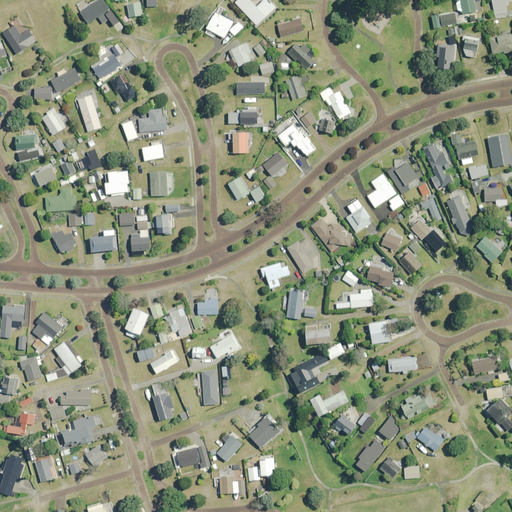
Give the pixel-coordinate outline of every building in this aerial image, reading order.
[(111,10),(103,0),(99,0),(82,13),(90,24),(99,18),(104,24),(110,20),(105,14),(111,10)] [(457,2),(459,11),(464,12),(464,14),(480,11),(479,5),(476,5),(474,0),(461,0),(462,1),(457,2)] [(492,0),(496,15),(508,13),(506,3),(511,2),(510,0),(492,0)] [(144,16),(141,3),(127,5),(129,18),(144,16)] [(225,39),(234,22),(216,12),(207,29),(225,39)] [(457,19),(456,13),(434,17),(436,28),(466,23),(465,17),(457,19)] [(130,21),(126,16),(122,20),(126,25),(130,21)] [(305,32),(302,19),(278,25),(282,38),(305,32)] [(239,22),(230,32),(236,37),(245,28),(239,22)] [(28,47),(36,42),(28,30),(20,35),(14,26),(2,33),(16,55),(28,47)] [(464,33),(463,28),(459,29),(459,26),(455,28),(457,35),(464,33)] [(511,52),(511,34),(490,38),(493,54),(505,52),(505,54),(511,52)] [(480,39),(467,36),(464,51),(466,51),(465,56),(477,58),(478,53),(480,39)] [(252,52),(248,44),(232,51),(239,67),(252,61),(249,54),(252,52)] [(266,53),(260,44),(254,49),(260,57),(266,53)] [(312,59),(315,55),(305,45),(301,49),(296,44),(288,53),(297,61),(298,60),(308,69),(315,62),(312,59)] [(454,70),(456,47),(438,46),(436,69),(454,70)] [(123,66),(114,54),(93,69),(101,81),(123,66)] [(275,72),(272,62),(261,66),(264,75),(275,72)] [(83,81),(76,69),(67,73),(66,69),(58,73),(60,77),(52,81),(59,94),(83,81)] [(127,85),(121,76),(112,82),(120,95),(124,93),(129,101),(137,96),(129,83),(127,85)] [(308,96),(301,76),(287,81),(294,101),(308,96)] [(266,95),(266,83),(238,83),(238,94),(266,95)] [(53,99),(53,88),(36,88),(36,99),(53,99)] [(335,95),(331,88),(321,93),(325,101),(327,100),(330,107),(332,105),(340,120),(352,113),(340,92),(335,95)] [(103,128),(93,96),(79,100),(89,132),(103,128)] [(67,128),(55,109),(48,113),(49,115),(43,118),(45,121),(41,123),(45,129),(48,127),(54,136),(67,128)] [(163,117),(163,109),(150,110),(151,118),(140,119),(141,132),(168,130),(167,117),(163,117)] [(238,111),(237,114),(230,114),(230,124),(258,125),(259,112),(238,111)] [(305,116),(301,111),(298,113),(300,115),(299,117),(308,129),(318,121),(311,112),(305,116)] [(330,120),(323,118),(322,123),(319,123),(317,130),(327,132),(330,120)] [(306,154),(307,156),(317,149),(312,143),(305,132),(302,134),(295,124),(278,136),(286,147),(292,143),(295,147),(298,145),(305,155),(306,154)] [(510,145),(504,124),(482,130),(488,155),(495,153),(494,149),(510,145)] [(140,138),(138,130),(128,132),(130,140),(140,138)] [(39,143),(39,135),(35,136),(34,131),(23,131),(23,136),(17,137),(17,139),(18,150),(37,148),(37,143),(39,143)] [(252,133),(230,132),(230,139),(235,139),(235,153),(249,154),(250,139),(252,139),(252,133)] [(462,160),(464,165),(474,163),(472,157),(480,156),(476,141),(464,144),(461,134),(453,136),(455,146),(457,146),(460,160),(462,160)] [(66,149),(61,140),(54,144),(59,153),(66,149)] [(441,155),(436,144),(425,149),(435,170),(445,166),(446,170),(452,168),(451,165),(455,164),(449,151),(441,155)] [(167,158),(165,145),(144,148),(146,161),(167,158)] [(103,164),(98,150),(93,152),(94,155),(81,160),(80,163),(83,171),(103,164)] [(273,176),(277,173),(279,175),(285,169),(284,168),(288,164),(279,153),(264,165),(273,176)] [(76,172),(72,162),(62,166),(67,177),(76,172)] [(419,178),(409,163),(398,170),(396,167),(388,172),(404,195),(411,190),(408,185),(419,178)] [(51,164),(30,174),(36,187),(41,185),(42,186),(58,179),(51,164)] [(254,170),(257,175),(265,170),(262,165),(254,170)] [(489,175),(486,165),(470,170),(473,180),(489,175)] [(257,175),(254,170),(247,174),(250,179),(257,175)] [(104,179),(101,171),(89,176),(91,183),(104,179)] [(130,184),(129,171),(110,173),(111,184),(107,184),(108,195),(113,194),(113,197),(125,196),(125,193),(130,192),(129,184),(130,184)] [(168,173),(151,173),(152,190),(154,190),(155,196),(169,196),(175,190),(174,175),(168,176),(168,173)] [(376,208),(390,199),(393,204),(391,206),(394,211),(404,204),(384,174),(372,182),(377,190),(368,196),(376,208)] [(449,184),(445,174),(433,180),(437,189),(449,184)] [(277,185),(271,177),(264,182),(271,190),(277,185)] [(250,194),(241,178),(228,185),(237,201),(250,194)] [(484,185),(482,180),(472,183),(475,194),(481,192),(480,186),(484,185)] [(431,193),(426,184),(419,187),(424,197),(431,193)] [(266,198),(260,187),(251,192),(257,203),(266,198)] [(503,200),(502,188),(485,190),(486,202),(497,201),(497,207),(508,206),(508,200),(503,200)] [(143,199),(142,189),(134,189),(135,200),(143,199)] [(72,196),(72,190),(62,190),(62,196),(47,198),(48,212),(77,210),(76,196),(72,196)] [(91,195),(95,202),(98,201),(98,202),(106,198),(103,190),(91,195)] [(472,223),(461,196),(448,201),(461,234),(471,236),(474,226),(472,223)] [(441,216),(434,199),(423,203),(426,210),(430,208),(434,219),(441,216)] [(158,228),(159,234),(169,233),(169,235),(174,235),(174,228),(171,229),(170,215),(168,216),(167,212),(180,212),(180,205),(167,205),(167,211),(154,211),(155,228),(158,228)] [(371,218),(364,207),(347,218),(358,233),(372,224),(369,220),(371,218)] [(95,213),(85,213),(86,225),(96,225),(95,213)] [(83,220),(82,214),(70,214),(71,227),(83,226),(83,220)] [(135,226),(135,214),(121,215),(121,226),(135,226)] [(346,234),(348,226),(333,224),(329,227),(323,219),(312,227),(332,254),(343,246),(343,245),(351,247),(353,235),(346,234)] [(416,237),(417,238),(419,236),(424,241),(434,233),(423,220),(413,228),(414,229),(412,231),(413,233),(416,237)] [(388,232),(382,244),(397,251),(403,238),(398,235),(392,228),(388,232)] [(66,236),(63,231),(53,236),(63,253),(67,251),(68,254),(75,250),(73,247),(78,244),(72,233),(66,236)] [(133,247),(133,252),(134,256),(146,255),(146,251),(151,250),(150,238),(149,238),(149,232),(141,233),(142,239),(133,239),(133,247)] [(118,250),(117,236),(93,239),(95,253),(118,250)] [(493,263),(508,246),(498,237),(492,243),(486,237),(478,246),(487,254),(485,256),(493,263)] [(423,247),(417,240),(410,247),(417,253),(423,247)] [(314,251),(308,241),(301,245),(299,241),(288,247),(304,274),(315,268),(307,255),(314,251)] [(423,266),(410,252),(401,261),(413,275),(423,266)] [(346,266),(350,263),(344,255),(336,260),(340,265),(344,263),(346,266)] [(383,257),(381,266),(372,264),(373,262),(366,261),(365,266),(371,268),(368,280),(380,283),(380,286),(392,289),(396,271),(393,270),(395,261),(383,257)] [(276,291),(275,288),(281,286),(279,279),(291,275),(288,266),(283,268),(281,263),(262,269),(264,278),(268,277),(271,289),(272,292),(276,291)] [(360,279),(349,271),(343,280),(354,287),(360,279)] [(200,315),(219,315),(219,297),(217,297),(217,290),(206,290),(206,303),(199,303),(199,315),(192,318),(196,329),(205,326),(200,315)] [(290,290),(290,296),(285,296),(283,309),(288,310),(287,317),(303,318),(306,292),(290,290)] [(362,294),(351,295),(352,302),(336,304),(337,310),(374,306),(373,290),(362,291),(362,294)] [(165,316),(161,305),(151,308),(155,319),(165,316)] [(24,326),(26,307),(15,306),(15,307),(4,306),(3,320),(14,321),(13,328),(20,329),(20,325),(24,326)] [(186,337),(191,335),(190,333),(192,332),(183,307),(166,312),(168,317),(165,318),(168,327),(171,326),(173,332),(183,329),(186,337)] [(318,309),(306,308),(305,317),(317,318),(318,309)] [(128,335),(138,339),(140,335),(141,335),(150,315),(135,309),(126,329),(130,331),(128,335)] [(60,315),(57,316),(54,320),(45,313),(37,323),(39,325),(33,332),(40,338),(34,346),(38,350),(36,353),(38,355),(47,346),(48,347),(69,322),(60,315)] [(391,341),(388,321),(370,324),(374,345),(391,341)] [(318,326),(306,327),(308,345),(332,343),(331,330),(318,331),(318,326)] [(169,342),(167,333),(159,335),(162,344),(169,342)] [(231,337),(228,333),(220,335),(224,341),(212,348),(218,359),(229,353),(230,355),(242,347),(234,335),(231,337)] [(28,337),(21,336),(19,350),(26,351),(28,337)] [(356,345),(353,338),(347,341),(350,349),(356,345)] [(76,358),(65,343),(55,350),(67,366),(64,368),(69,375),(82,366),(81,363),(84,361),(80,356),(76,358)] [(346,353),(341,344),(328,351),(332,360),(346,353)] [(156,358),(153,348),(138,352),(141,362),(156,358)] [(205,350),(195,349),(194,358),(205,359),(205,350)] [(180,362),(173,350),(166,355),(166,356),(152,364),(158,374),(180,362)] [(500,369),(497,356),(473,362),(476,375),(500,369)] [(43,377),(37,357),(22,362),(24,370),(26,370),(29,382),(43,377)] [(418,370),(417,358),(389,360),(390,373),(404,371),(404,374),(409,374),(408,371),(418,370)] [(220,374),(225,374),(225,373),(228,373),(229,365),(221,364),(220,374)] [(220,404),(218,371),(204,372),(204,375),(200,375),(201,380),(194,380),(195,386),(200,386),(200,389),(203,389),(204,405),(220,404)] [(509,371),(499,373),(501,382),(511,380),(509,371)] [(59,379),(57,373),(47,376),(49,382),(59,379)] [(17,380),(4,378),(2,388),(4,393),(14,395),(17,380)] [(225,396),(237,395),(236,387),(237,387),(236,379),(223,380),(225,396)] [(171,396),(167,382),(154,386),(157,397),(155,397),(162,421),(174,417),(172,409),(175,409),(171,396)] [(504,398),(503,388),(487,390),(489,400),(504,398)] [(350,402),(344,391),(324,402),(321,395),(311,400),(320,417),(350,402)] [(92,405),(92,392),(68,392),(68,396),(62,396),(62,405),(92,405)] [(11,396),(0,394),(0,403),(10,404),(11,396)] [(415,417),(414,414),(417,413),(418,415),(423,413),(422,411),(437,404),(433,395),(425,398),(424,395),(414,400),(412,397),(407,400),(408,403),(402,406),(405,414),(409,420),(415,417)] [(34,402),(33,399),(22,404),(23,408),(34,402)] [(511,413),(500,401),(489,411),(500,423),(508,432),(511,428),(511,421),(509,418),(511,414),(511,413)] [(67,416),(64,407),(50,411),(53,421),(67,416)] [(189,418),(186,413),(178,417),(181,422),(189,418)] [(370,417),(366,413),(358,423),(363,427),(370,417)] [(37,416),(22,414),(20,428),(8,426),(7,433),(26,436),(28,424),(35,425),(37,416)] [(283,430),(271,415),(259,425),(260,427),(251,435),(262,448),(283,430)] [(357,427),(345,415),(335,425),(341,431),(342,429),(348,435),(357,427)] [(94,427),(103,425),(100,417),(95,418),(95,416),(69,423),(72,432),(64,434),(67,443),(64,444),(65,447),(69,446),(69,448),(95,441),(94,436),(91,437),(90,432),(95,431),(94,427)] [(400,430),(392,417),(381,432),(392,440),(400,430)] [(437,452),(446,439),(452,439),(452,433),(448,433),(441,428),(436,435),(426,428),(418,439),(437,452)] [(417,438),(414,432),(406,437),(409,442),(417,438)] [(243,444),(234,436),(219,454),(228,462),(243,444)] [(47,438),(41,440),(43,446),(49,444),(47,438)] [(333,440),(329,443),(333,449),(337,446),(333,440)] [(408,447),(404,440),(399,443),(403,449),(408,447)] [(386,448),(377,441),(371,448),(369,446),(360,458),(362,460),(357,465),(367,472),(386,448)] [(109,457),(100,446),(87,456),(95,467),(109,457)] [(179,456),(181,465),(184,467),(201,463),(202,469),(211,466),(206,446),(180,452),(179,456)] [(0,492),(13,497),(19,479),(20,479),(26,464),(24,463),(25,460),(11,454),(9,461),(7,460),(2,473),(0,472),(0,492)] [(58,478),(52,458),(47,459),(45,454),(35,457),(42,482),(58,478)] [(261,477),(269,476),(269,479),(277,479),(276,470),(275,456),(260,458),(261,467),(249,469),(250,481),(261,480),(261,477)] [(402,469),(394,463),(396,461),(391,457),(390,459),(382,468),(394,479),(402,469)] [(82,472),(79,462),(68,466),(70,475),(82,472)] [(420,478),(420,467),(406,467),(406,479),(420,478)] [(235,477),(221,478),(215,479),(216,487),(220,486),(220,495),(222,495),(246,493),(245,481),(235,482),(235,477)] [(90,511),(115,511),(113,502),(90,509),(90,511)]
